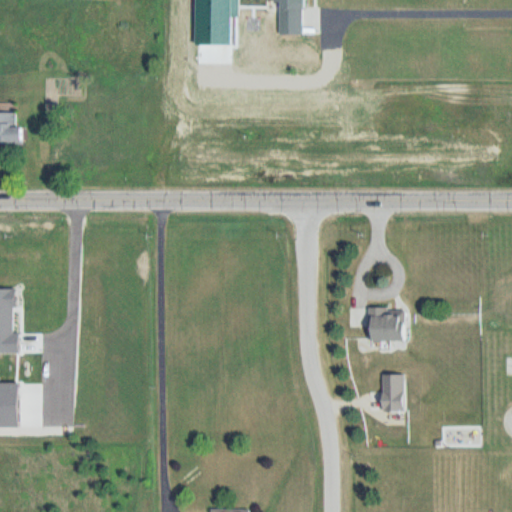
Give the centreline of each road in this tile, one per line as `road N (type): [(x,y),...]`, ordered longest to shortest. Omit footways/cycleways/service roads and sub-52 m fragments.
road 1 (residential): [(0,202),(511,201)]
road 2 (residential): [(335,511),(331,421),(309,331),(309,201)]
